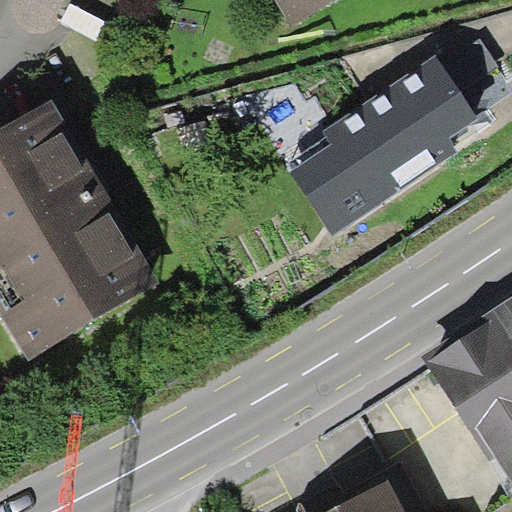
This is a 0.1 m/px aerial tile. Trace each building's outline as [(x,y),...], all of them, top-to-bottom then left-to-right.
[(274,0),(292,31),(347,0),(274,0)] [(433,65),(327,135),(375,208),(481,138),(452,94),(492,67),(478,46),(438,73),(433,65)] [(55,109),(0,141),(0,316),(28,363),(160,284),(101,186),(55,109)] [(269,170),(235,185),(251,222),(286,207),(269,170)] [(493,325),(431,366),(492,465),(496,462),(511,487),(511,301),(488,317),(493,325)] [(398,511),(388,492),(350,511),(398,511)]
